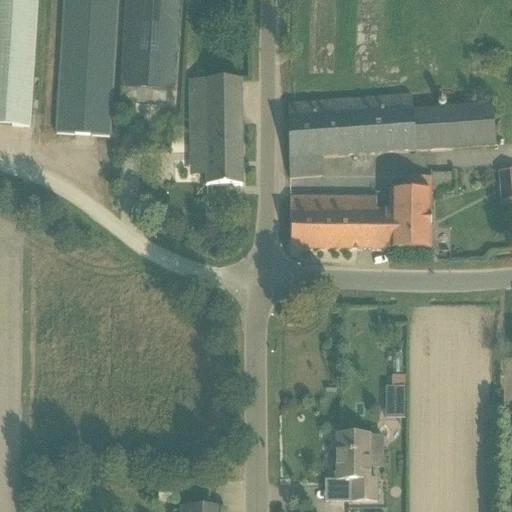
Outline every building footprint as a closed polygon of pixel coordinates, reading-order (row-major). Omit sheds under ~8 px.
[(0,0),(0,127),(29,129),(36,0),(0,0)] [(64,0),(56,136),(109,139),(117,0),(64,0)] [(126,0),(121,89),(173,92),(178,0),(126,0)] [(242,188),(242,82),(202,83),(191,83),(191,158),(207,158),(207,188),(242,188)] [(318,160),(412,153),(495,147),(491,105),(409,111),(408,98),(335,103),(288,107),(288,121),(289,180),(320,178),(318,160)] [(499,189),(511,187),(511,172),(498,174),(499,189)] [(389,253),(430,253),(430,195),(430,182),(403,182),(403,196),(389,196),(389,215),(376,215),(376,202),(289,199),(291,251),(359,252),(389,252),(389,253)] [(311,298),(301,302),(306,312),(315,308),(311,298)] [(405,390),(392,390),(392,405),(405,405),(405,390)] [(370,483),(370,470),(383,471),(383,439),(336,438),(336,483),(352,483),(352,504),(376,504),(376,483),(370,483)]
